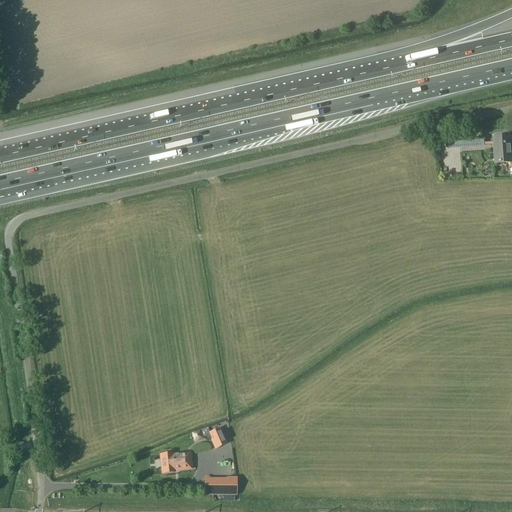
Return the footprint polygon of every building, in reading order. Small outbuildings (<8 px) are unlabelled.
[(484,145),(483,134),(448,136),(448,147),(484,145)] [(511,151),(511,137),(493,138),(495,164),(511,162),(511,151)] [(209,431),(204,434),(207,441),(210,440),(215,449),(226,444),(220,429),(210,433),(209,431)] [(162,461),(160,461),(161,468),(162,468),(163,472),(173,471),(173,469),(179,469),(179,470),(191,468),(189,454),(172,456),(171,455),(161,456),(162,461)] [(235,494),(235,480),(219,479),(219,494),(235,494)]
